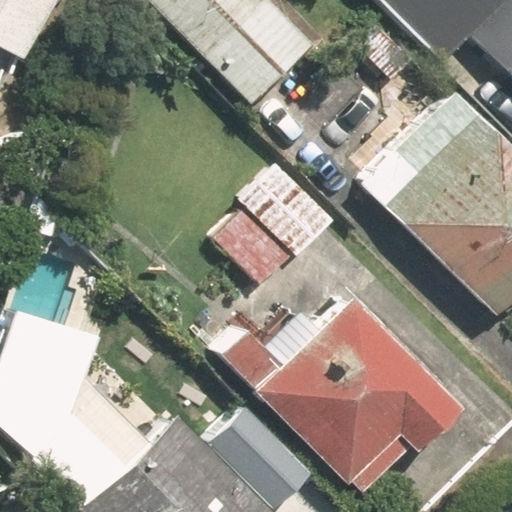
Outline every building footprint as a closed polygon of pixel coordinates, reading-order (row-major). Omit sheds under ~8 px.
[(0,0),(0,42),(21,0),(0,0)] [(246,0),(126,0),(232,105),(292,46),(246,0)] [(511,0),(358,0),(355,4),(423,70),(445,47),(511,111),(511,0)] [(511,284),(511,181),(430,100),(339,192),(473,324),(511,284)] [(313,225),(256,166),(219,202),(230,213),(203,239),(250,287),(313,225)] [(449,403),(333,297),(279,356),(246,326),(215,360),(364,496),(449,403)] [(0,358),(0,431),(83,511),(269,511),(308,473),(237,404),(201,441),(177,418),(127,469),(71,414),(95,349),(15,319),(0,358)]
